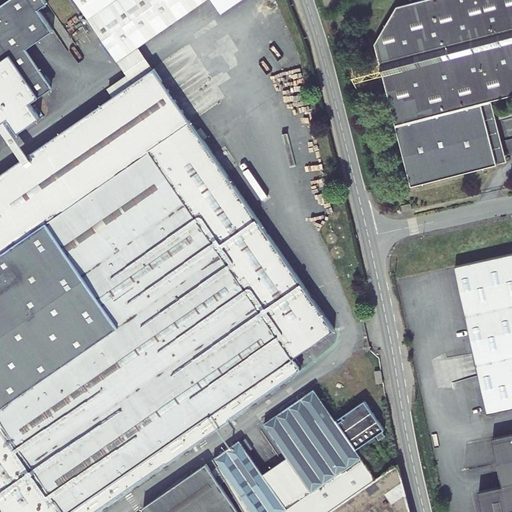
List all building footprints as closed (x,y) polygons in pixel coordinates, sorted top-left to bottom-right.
[(10,0),(0,7),(0,125),(5,132),(13,126),(20,137),(22,139),(46,122),(36,107),(59,91),(32,52),(56,35),(42,15),(50,9),(44,0),(10,0)] [(217,0),(74,0),(121,67),(141,53),(217,0)] [(374,46),(409,187),(496,165),(480,104),(511,95),(511,0),(431,0),(394,10),(374,46)] [(156,73),(141,53),(121,67),(128,77),(109,90),(117,100),(156,73)] [(335,331),(189,121),(156,73),(117,100),(34,157),(33,159),(26,163),(0,181),(0,509),(2,511),(100,511),(304,369),(297,358),(335,331)] [(13,126),(5,132),(11,142),(20,137),(13,126)] [(20,137),(11,142),(17,150),(25,145),(22,139),(20,137)] [(34,157),(22,139),(25,145),(17,150),(26,163),(33,159),(34,157)] [(511,255),(455,268),(489,416),(511,411),(511,255)] [(382,370),(375,371),(377,383),(383,382),(382,370)] [(220,468),(228,481),(245,511),(412,511),(400,464),(378,479),(357,450),(377,436),(380,440),(387,435),(384,431),(387,428),(367,399),(337,420),(316,390),(266,425),(290,459),(266,476),(242,441),(216,459),(220,468)] [(485,511),(511,511),(511,437),(494,442),(505,490),(482,495),(485,511)] [(375,439),(366,445),(384,472),(393,466),(375,439)] [(214,472),(209,464),(147,508),(149,511),(241,511),(223,485),(214,472)] [(228,481),(220,468),(214,472),(223,485),(228,481)]
